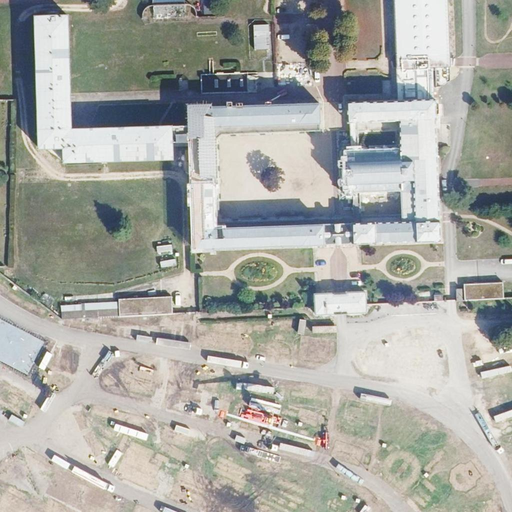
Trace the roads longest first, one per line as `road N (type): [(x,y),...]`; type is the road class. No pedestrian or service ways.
road 1 (tertiary): [(191,356),(402,394),(472,439)]
road 2 (residential): [(335,17),(343,314)]
road 3 (residential): [(452,273),(468,0)]
road 4 (tertiary): [(0,305),(56,332),(191,356)]
road 5 (residential): [(191,356),(183,175)]
road 6 (residential): [(472,439),(452,273)]
road 7 (residential): [(183,175),(26,177)]
road 8 (track): [(0,452),(94,351)]
